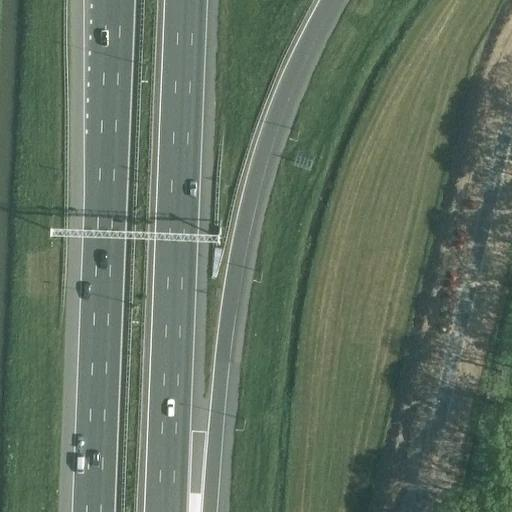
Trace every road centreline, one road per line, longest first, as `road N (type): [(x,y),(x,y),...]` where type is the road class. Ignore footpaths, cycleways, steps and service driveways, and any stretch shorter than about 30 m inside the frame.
road 1 (motorway): [(207,511),(244,217),(270,125),(326,0)]
road 2 (motorway): [(114,0),(95,511)]
road 3 (motorway): [(164,511),(182,0)]
